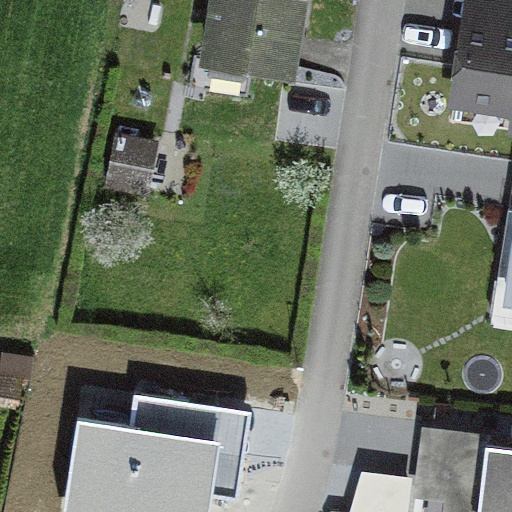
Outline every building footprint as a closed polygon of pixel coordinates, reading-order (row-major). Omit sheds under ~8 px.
[(213,0),(205,59),(283,72),(293,4),(268,0),(213,0)] [(511,136),(511,40),(455,33),(443,127),(511,136)] [(104,184),(135,190),(144,143),(113,137),(104,184)] [(511,218),(500,302),(511,304),(511,218)] [(79,419),(64,511),(208,511),(211,495),(238,499),(251,414),(138,397),(133,427),(79,419)] [(511,511),(511,445),(489,443),(480,511),(511,511)]
